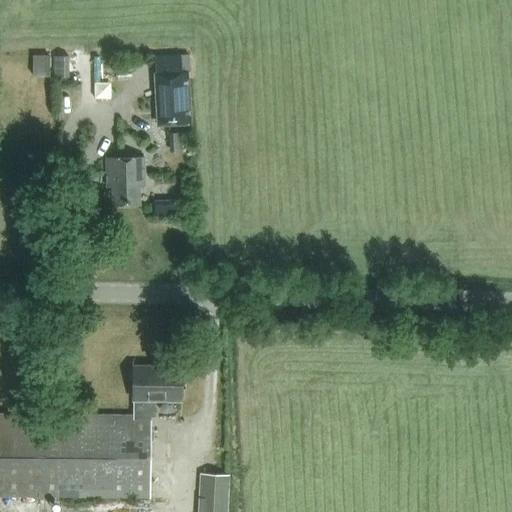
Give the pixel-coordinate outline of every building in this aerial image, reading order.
[(53,72),(52,52),(34,53),(35,73),(53,72)] [(156,73),(154,73),(157,126),(191,124),(188,72),(190,72),(189,54),(155,56),(156,73)] [(169,132),(170,151),(180,151),(179,132),(169,132)] [(144,156),(106,157),(106,186),(111,186),(112,204),(139,204),(139,186),(144,186),(144,156)] [(180,401),(181,367),(132,366),(132,401),(132,416),(0,414),(0,495),(149,497),(150,417),(154,417),(154,401),(180,401)] [(227,511),(228,474),(199,473),(198,511),(227,511)]
